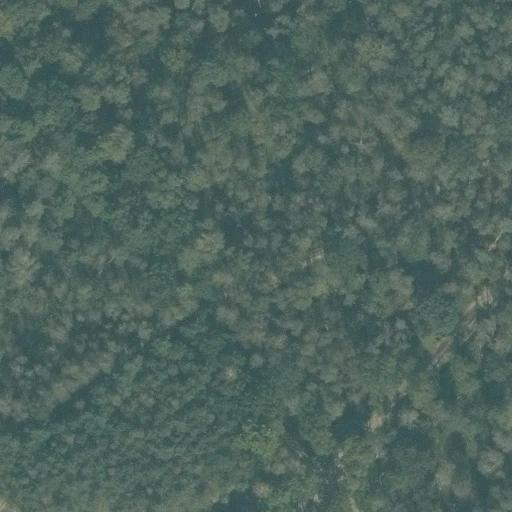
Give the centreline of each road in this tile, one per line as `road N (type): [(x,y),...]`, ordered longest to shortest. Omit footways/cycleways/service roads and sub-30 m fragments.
road 1 (track): [(194,310),(60,86),(23,0)]
road 2 (track): [(511,272),(333,480)]
road 3 (track): [(328,491),(194,310)]
